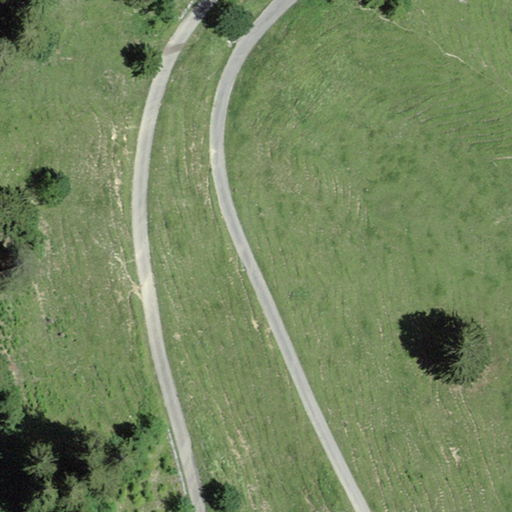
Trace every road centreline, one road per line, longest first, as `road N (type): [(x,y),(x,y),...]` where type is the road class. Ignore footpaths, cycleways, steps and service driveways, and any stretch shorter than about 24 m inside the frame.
road 1 (unclassified): [(361,511),(233,219),(218,159),(227,80),(283,0)]
road 2 (unclassified): [(209,0),(165,68),(139,179),(142,260),(197,511)]
